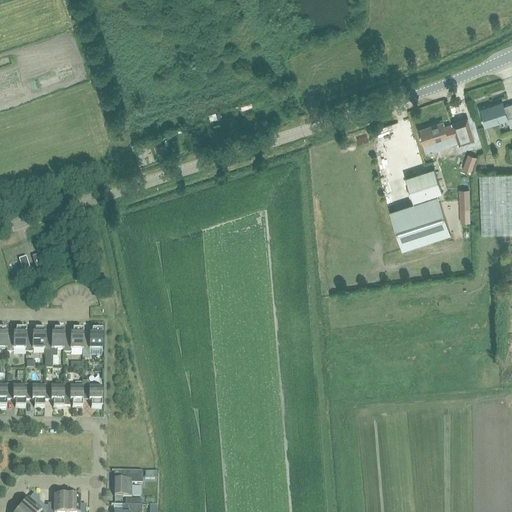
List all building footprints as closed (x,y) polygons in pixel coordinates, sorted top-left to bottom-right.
[(493,108),(481,112),(485,126),(508,118),(511,117),(511,103),(510,104),(504,106),(503,102),(492,105),(493,108)] [(419,130),(422,139),(424,144),(446,137),(447,139),(456,136),(452,124),(445,127),(443,122),(431,126),(431,127),(420,131),(419,129),(419,130)] [(360,140),(369,138),(367,130),(358,133),(360,140)] [(477,157),(468,154),(463,169),(472,173),(477,157)] [(442,192),(434,168),(405,177),(413,201),(437,193),(442,192)] [(511,173),(479,175),(481,235),(511,233),(511,173)] [(460,210),(468,210),(470,210),(469,189),(459,189),(460,210)] [(451,234),(437,193),(413,201),(414,202),(390,210),(396,231),(403,250),(451,234)] [(44,267),(41,256),(33,259),(36,269),(44,267)] [(27,258),(19,261),(23,273),(31,271),(27,258)] [(26,350),(26,338),(26,331),(15,331),(15,337),(14,337),(14,338),(7,338),(7,350),(6,350),(6,353),(13,353),(13,350),(25,350),(26,350)] [(33,338),(26,338),(26,350),(25,350),(25,353),(32,353),(32,350),(44,350),(45,350),(45,338),(45,331),(34,331),(34,337),(33,337),(33,338)] [(52,338),(45,338),(45,350),(44,350),(44,354),(45,354),(44,370),(52,370),(52,358),(57,358),(57,351),(63,351),(64,351),(64,338),(64,331),(54,331),(54,337),(52,337),(52,338)] [(70,351),(82,351),(83,351),(83,339),(83,331),(73,331),(72,337),(71,337),(71,339),(64,338),(64,351),(63,351),(63,354),(70,354),(70,351)] [(90,339),(83,339),(83,351),(82,351),(82,358),(89,358),(89,351),(101,351),(101,354),(102,354),(102,331),(92,331),(91,337),(90,337),(90,339)] [(28,366),(37,366),(37,358),(28,358),(28,366)] [(91,371),(93,382),(103,380),(102,370),(91,371)] [(101,387),(89,387),(89,383),(82,383),(82,384),(82,390),(82,402),(90,402),(90,403),(91,403),(91,409),(101,409),(101,387)] [(82,409),(82,402),(82,390),(82,384),(75,384),(75,390),(70,389),(70,386),(63,386),(63,389),(63,407),(70,407),(70,402),(71,402),(71,403),(72,403),(72,409),(82,409)] [(25,389),(13,389),(13,386),(6,386),(6,389),(6,401),(14,401),(14,402),(15,402),(15,409),(25,409),(25,401),(25,389)] [(44,389),(32,389),(32,386),(25,386),(25,389),(25,401),(33,401),(33,403),(34,403),(34,409),(44,409),(44,401),(44,389)] [(63,409),(63,407),(63,389),(51,389),(51,386),(44,386),(44,389),(44,401),(53,402),(53,409),(63,409)] [(115,498),(125,498),(132,498),(132,497),(131,497),(131,484),(142,485),(142,483),(142,473),(112,472),(112,473),(123,473),(122,481),(113,481),(113,482),(114,482),(114,499),(115,499),(115,498)] [(66,511),(67,498),(64,498),(64,496),(56,496),(56,497),(53,497),(53,498),(54,498),(54,508),(48,508),(47,511),(66,511)] [(80,498),(76,498),(76,496),(69,496),(69,498),(67,498),(66,511),(85,511),(86,508),(80,508),(80,499),(80,498)] [(21,509),(19,510),(20,511),(47,511),(48,508),(45,508),(39,503),(35,507),(28,501),(28,500),(26,503),(24,502),(19,508),(21,509)]
